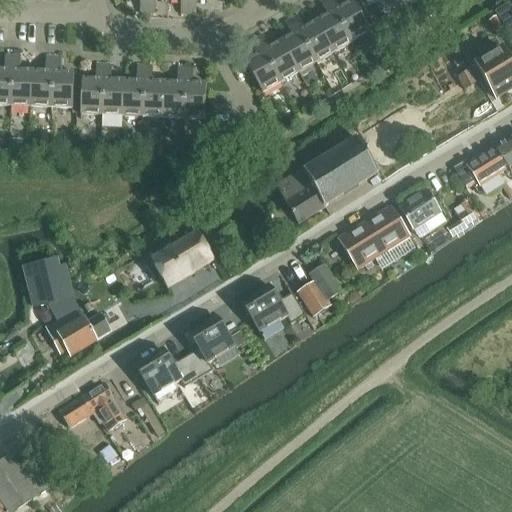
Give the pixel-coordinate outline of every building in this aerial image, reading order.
[(146,0),(138,0),(139,15),(146,16),(146,0)] [(167,0),(146,0),(146,16),(154,16),(154,0),(167,0)] [(187,0),(167,0),(180,1),(180,16),(187,16),(187,0)] [(210,0),(187,0),(187,16),(195,16),(196,1),(211,2),(210,0)] [(352,44),(327,0),(320,4),(327,17),(316,24),(334,55),(352,44)] [(371,34),(353,3),(341,10),(335,0),(327,0),(352,44),(371,34)] [(316,24),(305,30),(298,17),(291,21),(316,65),(334,55),(316,24)] [(497,34),(504,29),(498,19),(491,23),(497,34)] [(316,65),(291,21),(285,24),(292,37),(281,44),(298,75),(316,65)] [(281,44),(270,50),(262,37),(256,41),(281,85),(298,75),(281,44)] [(281,85),(256,41),(250,44),(257,57),(245,64),(263,95),(281,85)] [(511,92),(511,91),(511,63),(504,50),(490,58),(511,92)] [(12,58),(4,58),(4,73),(0,73),(0,107),(10,108),(12,58)] [(32,74),(18,74),(19,58),(12,58),(10,108),(30,109),(32,74)] [(511,92),(490,58),(476,66),(497,101),(511,92)] [(53,60),(45,59),(45,75),(32,74),(30,109),(51,110),(53,60)] [(74,76),(60,75),(61,60),(53,60),(51,110),(72,110),(74,76)] [(104,68),(96,67),(96,83),(82,82),(81,117),(102,118),(104,68)] [(123,84),(111,83),(111,68),(104,68),(102,118),(122,119),(123,84)] [(144,70),(136,69),(136,84),(123,84),(122,119),(142,120),(144,70)] [(164,86),(151,85),(152,70),(144,70),(142,120),(163,120),(164,86)] [(479,83),(471,70),(458,78),(466,91),(479,83)] [(185,72),(177,72),(177,86),(164,86),(163,120),(183,121),(185,72)] [(206,88),(192,87),(192,72),(185,72),(183,121),(205,122),(206,88)] [(151,156),(161,157),(162,138),(152,137),(151,156)] [(511,176),(511,140),(494,151),(508,173),(511,178),(511,176)] [(378,175),(358,141),(304,173),(303,171),(276,188),(299,226),(326,210),(324,207),(378,175)] [(0,142),(0,151),(8,152),(9,143),(0,142)] [(508,173),(494,151),(467,168),(484,197),(503,185),(499,178),(508,173)] [(441,217),(427,193),(399,210),(413,234),(441,217)] [(460,223),(446,231),(452,241),(467,232),(465,229),(480,220),(469,203),(461,208),(466,215),(458,219),(460,223)] [(410,239),(391,209),(338,241),(357,272),(410,239)] [(196,236),(151,263),(169,293),(214,266),(196,236)] [(57,262),(23,271),(26,279),(34,311),(48,307),(58,324),(45,332),(50,342),(57,354),(67,348),(71,357),(116,331),(113,326),(123,320),(116,308),(87,324),(73,300),(74,299),(65,268),(59,270),(57,262)] [(272,286),(242,304),(239,299),(238,300),(264,343),(265,342),(261,335),(286,320),(290,327),(305,318),(281,278),(280,279),(290,296),(281,301),(272,286)] [(330,309),(314,284),(297,295),(306,309),(302,312),(316,334),(321,332),(313,319),(330,309)] [(240,357),(213,315),(212,316),(215,321),(185,339),(194,354),(185,360),(198,382),(214,373),(209,366),(235,351),(239,358),(240,357)] [(176,366),(166,350),(136,368),(133,363),(132,364),(158,407),(159,406),(155,399),(181,383),(185,390),(198,382),(185,360),(176,366)] [(103,385),(82,399),(93,416),(95,414),(108,436),(128,423),(114,401),(103,385)] [(93,416),(82,399),(58,414),(69,430),(75,426),(85,438),(95,432),(87,420),(93,416)] [(99,455),(108,466),(118,458),(110,447),(99,455)] [(10,458),(0,464),(0,501),(6,511),(16,511),(37,498),(47,492),(29,465),(19,471),(10,458)]
